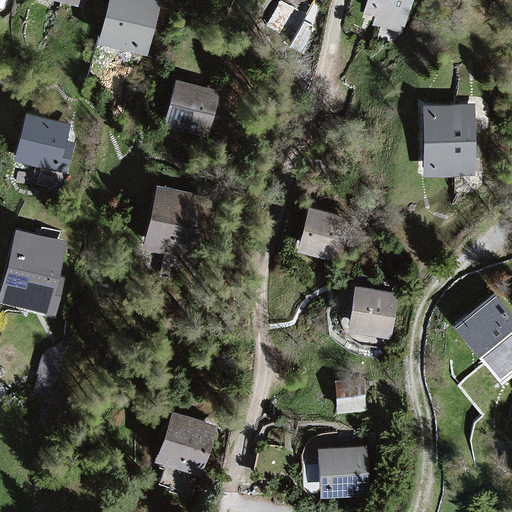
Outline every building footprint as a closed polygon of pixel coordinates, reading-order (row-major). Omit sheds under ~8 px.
[(84,0),(34,0),(35,1),(82,11),(84,0)] [(162,4),(143,0),(110,0),(100,50),(150,60),(162,4)] [(410,0),(363,0),(359,13),(403,25),(410,0)] [(219,89),(172,80),(163,127),(209,136),(219,89)] [(475,102),(422,102),(422,173),(475,172),(475,102)] [(74,128),(28,120),(21,165),(66,173),(74,128)] [(199,196),(154,186),(140,246),(185,256),(199,196)] [(351,220),(305,208),(294,251),(339,262),(351,220)] [(65,243),(13,230),(0,280),(0,306),(47,318),(65,243)] [(392,294),(353,288),(345,334),(385,340),(392,294)] [(511,319),(492,295),(452,327),(497,384),(511,371),(511,319)] [(68,334),(41,350),(33,391),(51,395),(68,334)] [(361,372),(331,375),(334,409),(364,406),(361,372)] [(213,426),(167,411),(152,457),(198,472),(213,426)] [(362,443),(314,445),(316,497),(365,495),(362,443)]
